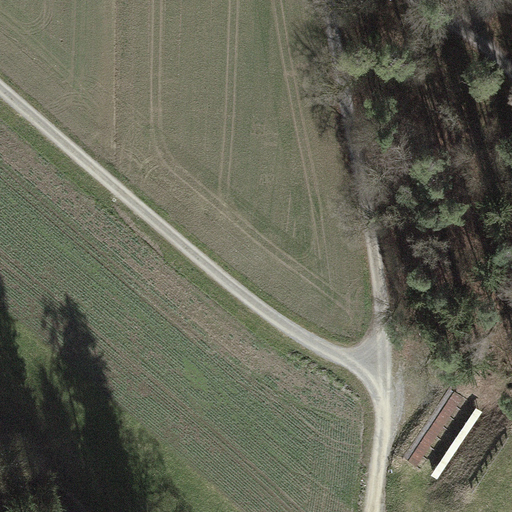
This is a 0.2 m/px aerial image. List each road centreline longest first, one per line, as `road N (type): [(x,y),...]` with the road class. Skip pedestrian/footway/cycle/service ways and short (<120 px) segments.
road 1 (track): [(0,84),(266,311),(335,352),(381,367)]
road 2 (track): [(329,0),(338,131),(381,367)]
road 3 (track): [(381,367),(385,425),(372,511)]
road 4 (track): [(381,367),(511,309)]
road 5 (track): [(423,0),(511,110)]
